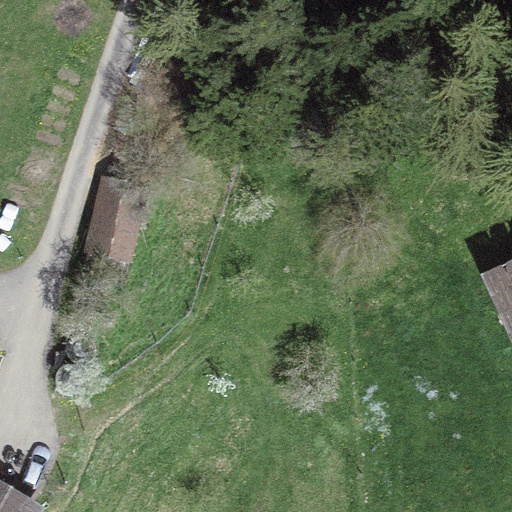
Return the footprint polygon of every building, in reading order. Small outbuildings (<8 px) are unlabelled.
[(103,185),(79,275),(119,285),(142,195),(103,185)] [(511,276),(494,285),(511,322),(511,276)] [(85,337),(75,336),(66,341),(62,350),(64,360),(72,366),(81,367),(90,363),(94,353),(92,344),(85,337)] [(73,368),(63,367),(55,372),(51,381),(53,391),(60,397),(70,398),(79,393),(83,384),(81,375),(73,368)] [(0,511),(26,511),(0,496),(0,511)]
